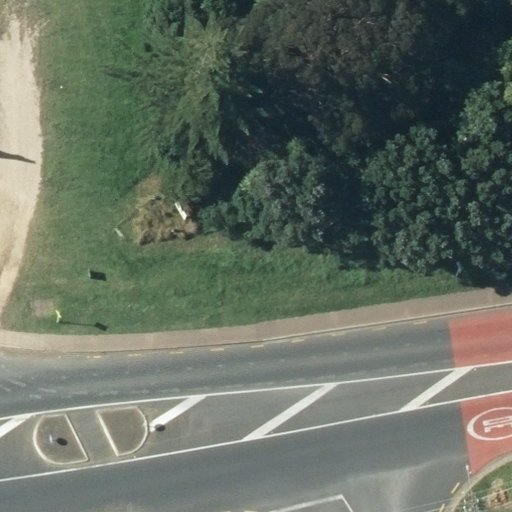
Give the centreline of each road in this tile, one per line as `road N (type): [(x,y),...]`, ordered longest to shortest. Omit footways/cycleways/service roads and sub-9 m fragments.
road 1 (secondary): [(293,405),(0,458)]
road 2 (secondary): [(511,377),(293,405)]
road 3 (residential): [(293,405),(348,511)]
